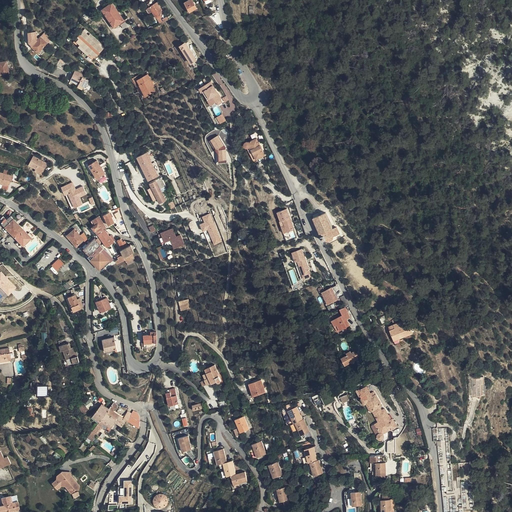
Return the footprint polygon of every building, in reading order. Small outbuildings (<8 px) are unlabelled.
[(160,23),(168,19),(167,16),(163,19),(161,14),(164,13),(157,2),(154,0),(149,0),(147,2),(149,6),(152,11),(160,23)] [(192,0),(188,0),(184,2),(189,12),(196,8),(192,0)] [(112,3),(102,9),(114,27),(124,20),(112,3)] [(121,24),(124,29),(129,25),(126,20),(121,24)] [(85,29),(75,41),(79,45),(78,47),(92,61),(105,47),(85,29)] [(41,37),(32,46),(38,52),(47,43),(41,37)] [(196,60),(185,42),(180,46),(191,63),(196,60)] [(68,62),(60,58),(56,65),(65,70),(68,62)] [(9,73),(7,61),(0,62),(0,69),(1,74),(9,73)] [(147,72),(139,76),(136,78),(139,84),(145,96),(155,91),(152,86),(151,83),(152,82),(147,72)] [(89,80),(74,73),(71,80),(85,87),(89,80)] [(216,102),(220,99),(221,99),(210,81),(199,89),(201,92),(202,91),(210,105),(216,102)] [(145,96),(139,84),(137,85),(143,97),(145,96)] [(250,146),(257,159),(265,155),(255,133),(251,135),(254,140),(249,142),(248,142),(247,142),(246,143),(245,144),(245,146),(246,147),(247,147),(248,147),(250,147),(250,146)] [(218,136),(210,141),(216,150),(215,151),(218,155),(218,163),(226,163),(225,150),(225,148),(218,136)] [(258,161),(257,159),(250,146),(250,147),(248,147),(247,147),(253,160),(254,161),(256,161),(257,161),(258,161)] [(33,156),(29,165),(36,169),(35,171),(42,175),(47,164),(33,156)] [(97,174),(99,177),(105,173),(97,160),(93,163),(91,160),(88,162),(89,165),(95,175),(97,174)] [(162,178),(166,175),(167,175),(165,169),(159,172),(161,177),(162,178)] [(0,182),(3,183),(7,185),(9,185),(10,180),(12,181),(13,176),(7,174),(7,173),(3,172),(3,173),(0,172),(0,177),(0,182)] [(150,183),(156,180),(153,174),(147,177),(150,183)] [(165,186),(162,178),(161,177),(156,180),(160,189),(165,186)] [(165,200),(160,189),(156,180),(150,183),(152,187),(150,188),(154,195),(155,194),(157,198),(159,203),(165,200)] [(73,182),(61,188),(65,196),(68,195),(74,209),(83,204),(80,197),(86,194),(83,186),(76,189),(73,182)] [(287,209),(277,213),(280,222),(279,222),(283,234),(294,229),(287,209)] [(110,212),(104,215),(108,225),(109,225),(112,224),(115,222),(112,217),(110,214),(110,212)] [(334,228),(327,212),(314,218),(321,236),(323,241),(326,240),(327,241),(328,241),(329,241),(331,240),(333,239),(333,238),(334,236),(340,233),(337,227),(334,228)] [(204,223),(199,225),(203,232),(208,230),(214,245),(222,242),(210,214),(202,217),(204,223)] [(12,233),(20,225),(11,216),(3,224),(12,233)] [(93,227),(97,234),(105,229),(106,228),(99,216),(93,220),(96,225),(94,226),(93,227)] [(28,234),(20,225),(12,233),(24,245),(33,236),(30,232),(28,234)] [(173,228),(160,233),(164,243),(170,241),(174,249),(184,245),(180,235),(176,237),(173,228)] [(67,236),(78,248),(85,241),(75,229),(67,236)] [(96,239),(104,248),(107,246),(107,247),(114,242),(114,241),(110,236),(105,229),(97,234),(94,235),(97,239),(96,239)] [(90,259),(101,271),(114,260),(104,248),(96,239),(97,239),(94,235),(89,239),(92,242),(84,249),(90,255),(92,257),(90,259)] [(121,238),(118,240),(122,249),(123,248),(128,246),(125,241),(123,242),(121,238)] [(123,255),(124,257),(132,253),(134,252),(131,245),(128,246),(123,248),(124,250),(122,252),(123,255)] [(302,249),(291,253),(295,263),(297,262),(304,280),(312,277),(302,249)] [(124,257),(125,260),(126,262),(132,259),(134,258),(132,253),(124,257)] [(116,260),(118,263),(125,260),(124,257),(123,255),(121,255),(121,254),(117,256),(118,257),(119,259),(116,260)] [(59,259),(52,266),(56,271),(63,264),(59,259)] [(1,272),(0,273),(0,288),(8,296),(17,288),(1,272)] [(338,299),(334,290),(332,288),(325,291),(324,289),(323,290),(320,291),(327,305),(330,303),(338,299)] [(342,299),(341,296),(337,288),(334,290),(338,299),(339,301),(342,299)] [(68,297),(74,311),(81,309),(75,295),(68,297)] [(349,305),(344,295),(341,296),(342,299),(346,307),(349,305)] [(106,298),(98,301),(97,302),(101,312),(111,308),(109,303),(107,298),(106,298)] [(191,308),(189,299),(180,301),(182,310),(191,308)] [(351,317),(346,307),(340,309),(343,315),(332,320),(335,326),(338,324),(341,330),(350,325),(347,319),(351,317)] [(384,314),(379,316),(382,323),(387,322),(384,314)] [(408,319),(401,321),(394,324),(389,326),(394,340),(398,338),(413,333),(408,319)] [(153,347),(157,346),(156,331),(144,332),(144,342),(142,342),(142,347),(148,347),(148,349),(153,349),(153,347)] [(114,337),(103,340),(105,352),(117,349),(114,337)] [(74,357),(71,348),(69,342),(60,345),(61,351),(64,350),(67,360),(68,365),(79,361),(78,355),(74,357)] [(0,361),(12,360),(10,348),(0,349),(0,361)] [(355,351),(354,351),(352,353),(349,352),(348,354),(342,357),(346,364),(352,362),(354,363),(355,360),(356,359),(359,358),(358,356),(359,356),(358,352),(356,353),(355,351)] [(206,369),(207,373),(204,374),(206,379),(208,384),(212,383),(217,381),(218,383),(219,383),(220,383),(221,382),(221,381),(218,374),(219,373),(215,364),(206,369)] [(477,380),(474,379),(472,380),(472,395),(480,395),(480,384),(483,384),(484,384),(485,376),(478,378),(477,380)] [(94,383),(92,377),(84,380),(86,386),(94,383)] [(251,389),(254,396),(265,392),(261,380),(250,383),(251,389)] [(482,397),(483,384),(480,384),(480,395),(472,395),(472,397),(482,397)] [(37,396),(47,396),(47,386),(37,387),(37,396)] [(170,405),(179,403),(175,388),(170,390),(171,391),(167,393),(170,405)] [(373,396),(371,394),(362,398),(365,404),(367,403),(368,402),(373,410),(379,422),(376,424),(380,432),(379,433),(378,434),(378,436),(378,438),(379,438),(381,439),(382,439),(383,438),(384,437),(384,435),(384,434),(383,433),(391,429),(392,430),(397,427),(393,419),(391,420),(390,420),(387,416),(389,416),(385,409),(382,410),(380,406),(382,406),(376,395),(375,395),(373,396)] [(219,402),(221,407),(229,404),(226,399),(219,402)] [(92,403),(89,400),(82,405),(87,412),(90,410),(88,406),(92,403)] [(118,405),(114,402),(110,408),(105,414),(115,421),(119,414),(114,410),(116,407),(116,408),(118,405)] [(92,418),(99,423),(103,417),(105,414),(110,408),(102,403),(92,418)] [(78,408),(83,415),(87,412),(82,405),(78,408)] [(297,406),(288,410),(294,423),(296,422),(301,435),(310,431),(304,418),(303,419),(297,406)] [(32,418),(34,409),(28,408),(25,416),(32,418)] [(124,418),(126,419),(128,420),(129,418),(132,414),(128,411),(124,418)] [(139,422),(140,422),(140,419),(139,417),(138,415),(137,413),(136,412),(133,411),(132,414),(129,418),(137,421),(139,422)] [(105,414),(103,417),(113,424),(115,421),(105,414)] [(115,421),(122,425),(126,419),(124,418),(119,414),(115,421)] [(239,427),(241,432),(250,429),(245,415),(235,419),(239,427)] [(103,417),(99,423),(102,425),(103,423),(107,426),(111,428),(113,424),(103,417)] [(93,430),(87,438),(92,441),(98,433),(93,430)] [(192,448),(189,435),(179,437),(183,451),(192,448)] [(266,453),(262,440),(253,444),(257,457),(266,453)] [(314,446),(305,449),(309,462),(310,462),(314,476),(323,473),(319,459),(318,460),(314,446)] [(0,466),(1,468),(7,465),(11,463),(8,456),(4,458),(0,448),(0,466)] [(218,464),(220,464),(224,463),(228,462),(224,448),(215,450),(216,455),(218,464)] [(384,455),(371,455),(371,463),(376,462),(376,467),(377,471),(377,476),(379,476),(386,476),(386,462),(384,462),(384,455)] [(224,463),(224,466),(227,476),(232,475),(234,484),(248,481),(245,472),(236,474),(233,460),(228,462),(224,463)] [(283,474),(278,461),(269,464),(274,478),(283,474)] [(465,462),(458,464),(461,478),(468,477),(465,462)] [(72,477),(71,472),(63,471),(58,475),(57,479),(53,483),(58,489),(62,485),(63,486),(66,486),(71,492),(79,486),(72,477)] [(132,481),(124,481),(124,497),(119,497),(119,504),(132,504),(132,481)] [(280,502),(283,501),(289,500),(287,486),(277,488),(280,502)] [(361,491),(351,492),(352,497),(353,506),(362,505),(361,491)] [(153,502),(153,505),(155,507),(156,508),(158,509),(161,509),(165,507),(167,505),(168,502),(167,499),(166,496),(163,494),(160,494),(156,496),(153,499),(153,502)] [(10,496),(1,498),(2,502),(4,503),(4,505),(0,506),(0,511),(13,511),(13,510),(15,510),(17,510),(20,509),(18,501),(13,502),(12,502),(10,496)] [(394,499),(381,499),(381,511),(391,511),(392,511),(394,511),(394,499)]
